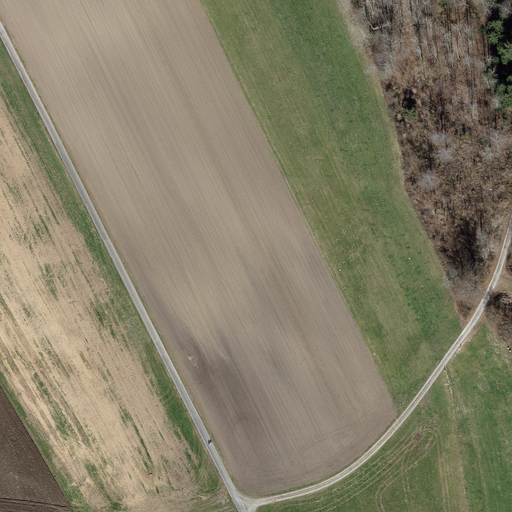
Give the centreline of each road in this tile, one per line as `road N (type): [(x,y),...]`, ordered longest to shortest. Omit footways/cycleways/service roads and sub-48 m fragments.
road 1 (track): [(244,511),(0,29)]
road 2 (track): [(235,511),(324,486),(362,462),(405,418),(471,329),(511,225)]
